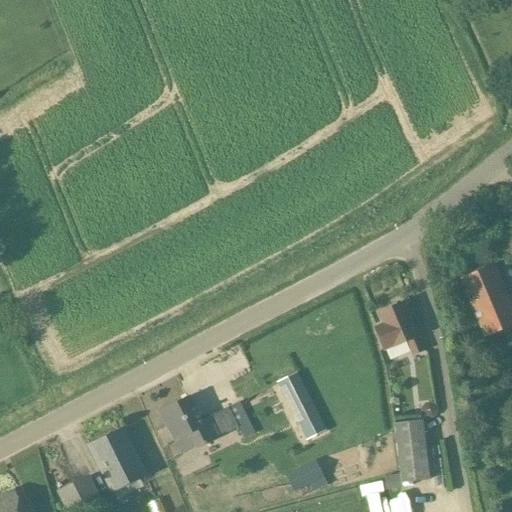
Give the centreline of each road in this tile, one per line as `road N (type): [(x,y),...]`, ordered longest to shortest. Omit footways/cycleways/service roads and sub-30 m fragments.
road 1 (unclassified): [(413,238),(0,454)]
road 2 (unclassified): [(413,238),(464,511)]
road 3 (unclassified): [(511,153),(413,238)]
